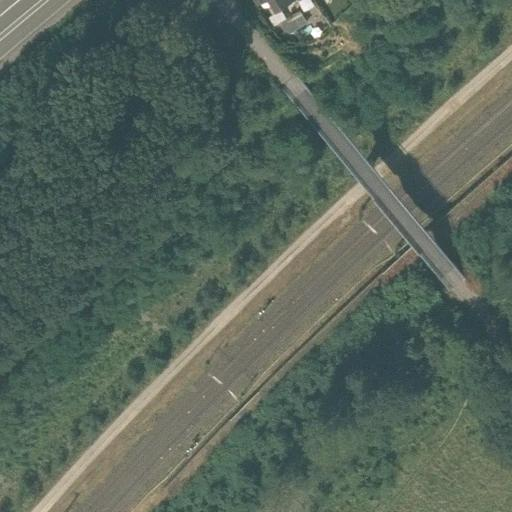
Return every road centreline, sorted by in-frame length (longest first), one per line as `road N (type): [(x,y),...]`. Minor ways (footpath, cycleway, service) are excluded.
road 1 (track): [(511,62),(233,313),(45,511)]
road 2 (track): [(219,0),(456,287)]
